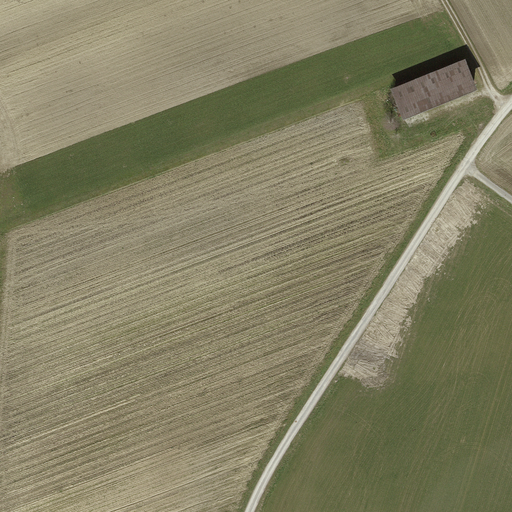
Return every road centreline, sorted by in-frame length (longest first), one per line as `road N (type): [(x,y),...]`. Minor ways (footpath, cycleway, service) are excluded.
road 1 (track): [(252,511),(282,450),(511,105)]
road 2 (track): [(508,108),(446,0)]
